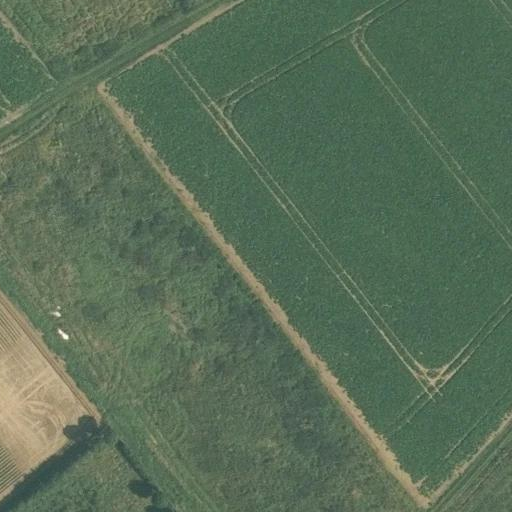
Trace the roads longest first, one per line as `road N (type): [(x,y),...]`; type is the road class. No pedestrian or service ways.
road 1 (track): [(189,511),(0,264)]
road 2 (track): [(221,0),(0,137)]
